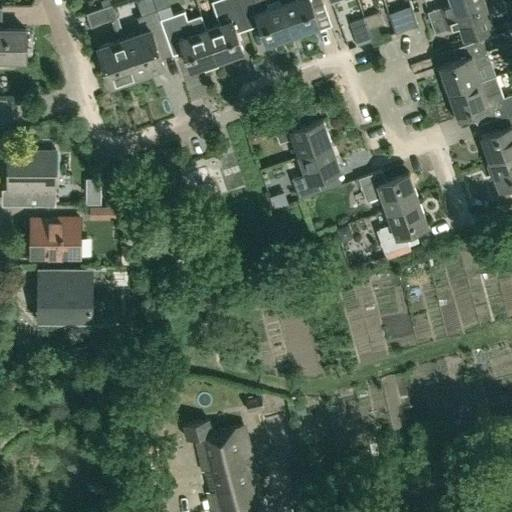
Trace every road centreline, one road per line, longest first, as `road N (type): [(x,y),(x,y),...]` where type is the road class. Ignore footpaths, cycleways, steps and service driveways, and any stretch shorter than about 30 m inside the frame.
road 1 (residential): [(84,98),(100,139),(127,146),(246,110),(258,90),(336,63),(356,83),(375,80)]
road 2 (track): [(185,353),(223,370),(311,386),(511,328)]
road 3 (track): [(124,511),(123,384),(136,363),(185,353)]
road 4 (residential): [(461,224),(437,151),(396,138),(375,80)]
